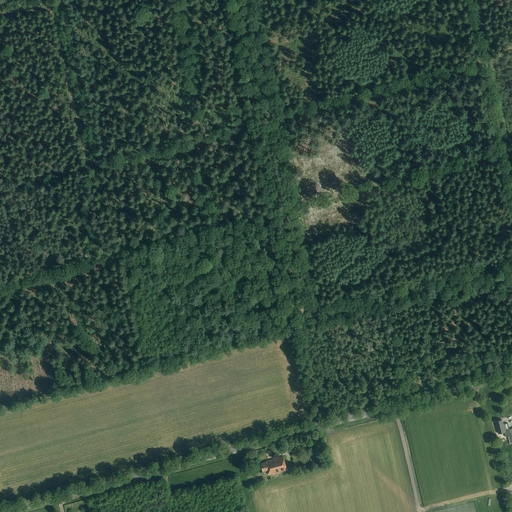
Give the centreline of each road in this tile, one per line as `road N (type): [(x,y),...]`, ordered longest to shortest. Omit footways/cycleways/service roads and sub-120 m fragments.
road 1 (unclassified): [(6,511),(511,374)]
road 2 (track): [(248,0),(272,118),(95,163),(114,253),(0,285)]
road 3 (track): [(511,262),(312,308),(272,118)]
road 4 (track): [(490,58),(272,118)]
road 5 (track): [(511,169),(478,0)]
road 6 (track): [(95,163),(58,0)]
